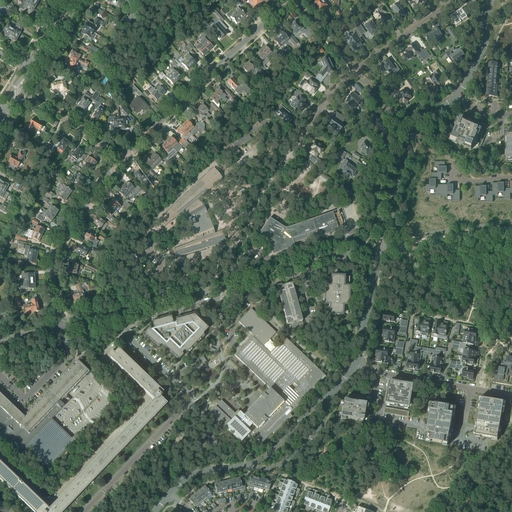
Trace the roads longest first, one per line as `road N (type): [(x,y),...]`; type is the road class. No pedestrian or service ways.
road 1 (residential): [(381,246),(121,314)]
road 2 (residential): [(84,511),(189,403),(130,339),(121,314)]
road 3 (residential): [(121,157),(288,0)]
road 4 (residential): [(59,327),(53,276),(60,243),(121,157)]
road 5 (residential): [(264,186),(356,67)]
road 6 (track): [(511,228),(381,246)]
road 7 (tertiary): [(381,246),(355,365)]
road 8 (tertiary): [(247,466),(276,467),(308,441),(328,394)]
